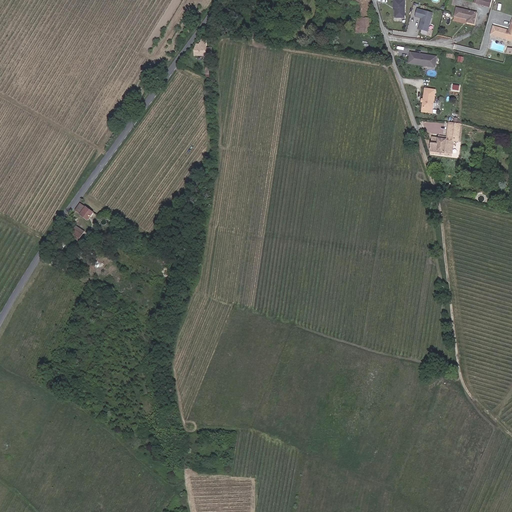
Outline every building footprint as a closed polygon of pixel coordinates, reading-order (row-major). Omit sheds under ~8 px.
[(372,33),(372,17),(370,0),(353,0),(353,3),(361,5),(364,6),(362,20),(360,19),(359,32),(372,33)] [(409,21),(410,3),(399,2),(398,10),(400,11),(400,16),(401,16),(404,19),(404,21),(409,21)] [(351,19),(360,19),(361,5),(353,3),(351,19)] [(478,25),(480,14),(459,9),(457,18),(470,20),(470,24),(478,25)] [(432,35),(437,17),(422,12),(420,20),(427,22),(427,24),(426,24),(423,32),(432,35)] [(511,26),(511,31),(495,27),(494,36),(511,39),(511,26)] [(207,49),(207,36),(200,37),(201,39),(200,40),(200,41),(197,41),(195,50),(194,50),(194,57),(207,56),(207,55),(207,49)] [(438,68),(439,57),(429,56),(429,57),(427,57),(427,56),(413,54),(412,65),(425,66),(425,62),(429,63),(431,67),(438,68)] [(432,108),(434,89),(424,88),(422,107),(432,108)] [(432,143),(431,151),(452,155),(454,142),(460,143),(460,122),(449,121),(447,138),(447,144),(439,143),(432,143)] [(88,220),(93,213),(79,203),(75,210),(88,220)] [(71,237),(78,242),(84,232),(76,227),(69,237),(71,237)] [(74,246),(78,242),(71,237),(68,242),(74,246)] [(68,254),(74,258),(78,252),(73,248),(68,254)] [(419,377),(429,381),(432,374),(421,370),(419,377)]
